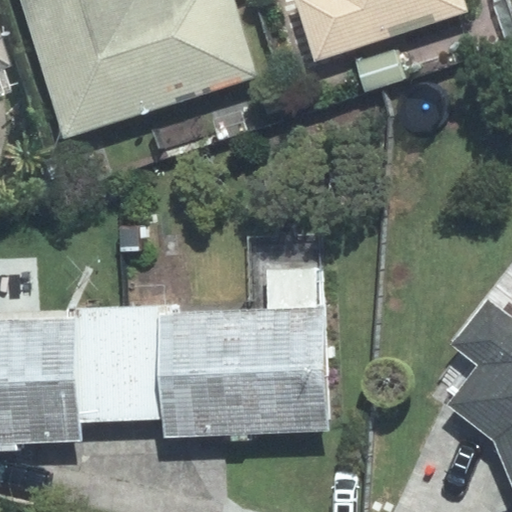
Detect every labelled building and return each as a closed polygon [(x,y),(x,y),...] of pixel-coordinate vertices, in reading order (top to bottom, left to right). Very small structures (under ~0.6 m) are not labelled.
[(36,0),(82,140),(275,77),(250,0),(36,0)] [(309,0),(332,66),(485,15),(480,0),(309,0)] [(0,78),(9,75),(0,46),(0,78)] [(269,87),(280,117),(300,110),(290,80),(269,87)] [(153,230),(129,230),(129,252),(153,251),(153,230)] [(183,308),(134,308),(137,425),(183,424),(184,439),(246,437),(246,445),(264,445),(264,436),(348,435),(344,310),(335,310),(334,272),(283,274),(284,312),(183,314),(183,308)] [(511,306),(502,298),(469,342),(496,362),(465,403),(511,438),(511,439),(511,306)] [(98,444),(99,426),(137,425),(134,308),(80,310),(80,324),(0,324),(0,448),(14,448),(13,456),(33,456),(33,446),(98,444)]
